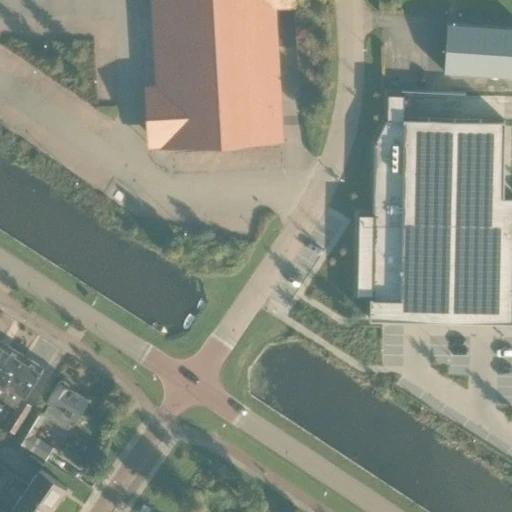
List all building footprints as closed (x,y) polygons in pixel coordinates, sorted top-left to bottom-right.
[(273,0),(152,0),(161,147),(281,140),(279,103),(273,0)] [(511,27),(447,23),(444,71),(511,75),(511,27)] [(359,214),(357,294),(371,295),(370,317),(370,319),(371,319),(371,318),(402,319),(402,320),(403,320),(403,318),(403,302),(404,302),(404,301),(500,303),(500,304),(501,304),(501,303),(500,303),(501,277),(511,277),(511,197),(503,197),(503,173),(504,173),(504,172),(504,147),(505,147),(505,146),(504,146),(505,121),(505,120),(504,120),(481,120),(481,119),(480,119),(480,120),(455,119),(454,119),(429,119),(429,118),(428,118),(428,119),(404,118),(405,94),(388,93),(387,118),(386,118),(374,143),(373,214),(359,214)] [(0,385),(2,388),(23,355),(5,344),(0,352),(0,385)] [(23,355),(2,388),(3,388),(0,392),(0,396),(17,408),(6,426),(15,432),(33,405),(23,399),(43,368),(23,355)] [(76,421),(89,400),(69,387),(68,383),(63,380),(60,381),(58,381),(45,401),(49,403),(43,412),(66,427),(72,418),(76,421)] [(54,447),(33,434),(45,416),(34,410),(16,441),(46,460),(54,447)] [(38,470),(29,484),(25,490),(52,509),(67,487),(40,469),(44,463),(31,453),(25,461),(38,470)] [(11,482),(16,475),(5,467),(0,474),(0,478),(9,485),(11,482)] [(50,511),(52,509),(25,490),(29,484),(16,475),(11,482),(24,492),(14,506),(9,511),(50,511)] [(9,511),(14,506),(1,497),(0,497),(0,507),(6,511),(9,511)]
